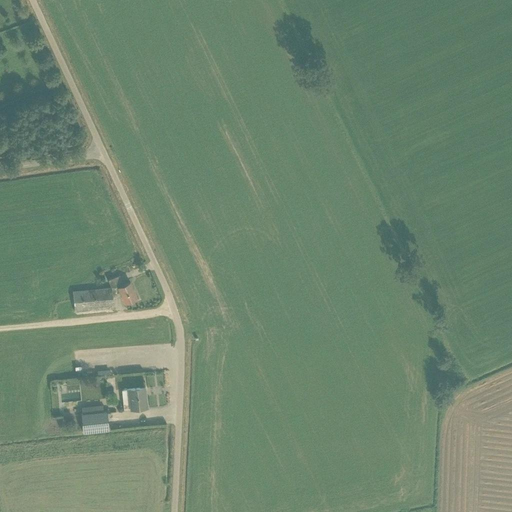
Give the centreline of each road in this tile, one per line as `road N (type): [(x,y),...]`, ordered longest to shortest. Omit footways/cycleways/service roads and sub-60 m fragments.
road 1 (unclassified): [(173,511),(178,326),(103,154)]
road 2 (unclassified): [(103,154),(33,0)]
